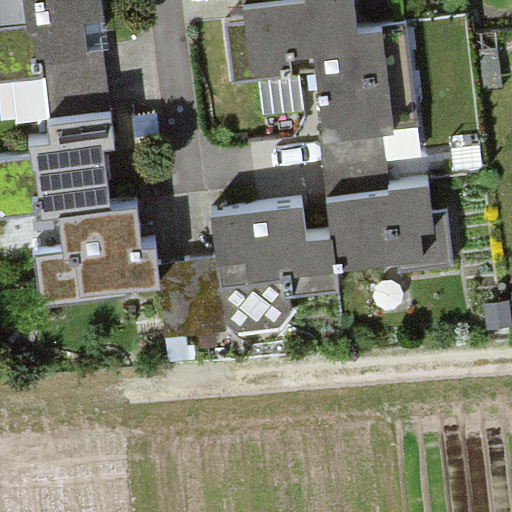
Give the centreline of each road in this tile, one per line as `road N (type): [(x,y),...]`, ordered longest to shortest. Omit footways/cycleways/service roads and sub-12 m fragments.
road 1 (track): [(0,393),(511,353)]
road 2 (residential): [(167,0),(186,172)]
